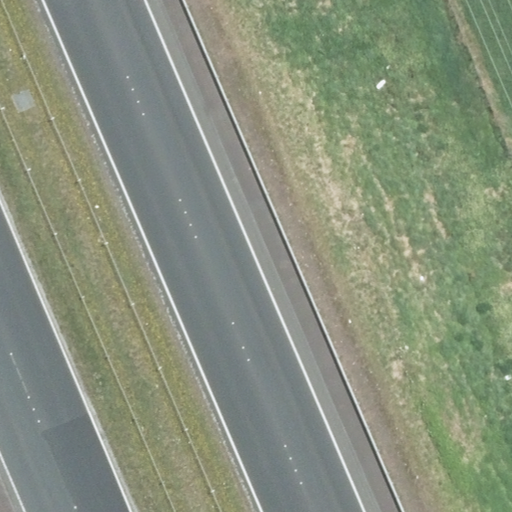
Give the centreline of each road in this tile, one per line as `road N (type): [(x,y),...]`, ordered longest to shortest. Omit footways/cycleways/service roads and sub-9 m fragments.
road 1 (motorway): [(112,0),(332,511)]
road 2 (motorway): [(66,511),(0,356)]
